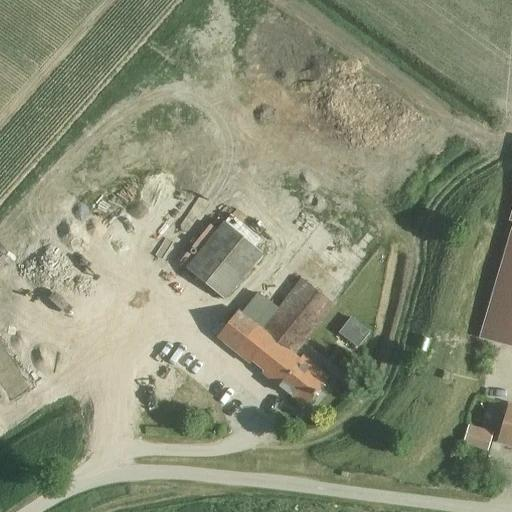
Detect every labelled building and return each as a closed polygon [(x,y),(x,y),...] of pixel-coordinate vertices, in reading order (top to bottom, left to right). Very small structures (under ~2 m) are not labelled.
[(74,214),(92,195),(79,182),(61,202),(74,214)] [(318,246),(345,268),(365,242),(338,221),(318,246)] [(225,300),(263,253),(227,224),(189,270),(225,300)] [(511,229),(480,339),(511,348),(511,229)] [(410,258),(420,259),(422,238),(412,237),(410,258)] [(239,313),(217,338),(305,408),(331,380),(302,357),(300,360),(295,356),(335,306),(304,281),(279,311),(258,294),(241,314),(239,313)] [(511,406),(508,405),(497,443),(511,447),(511,406)] [(468,428),(463,444),(487,451),(492,435),(468,428)]
